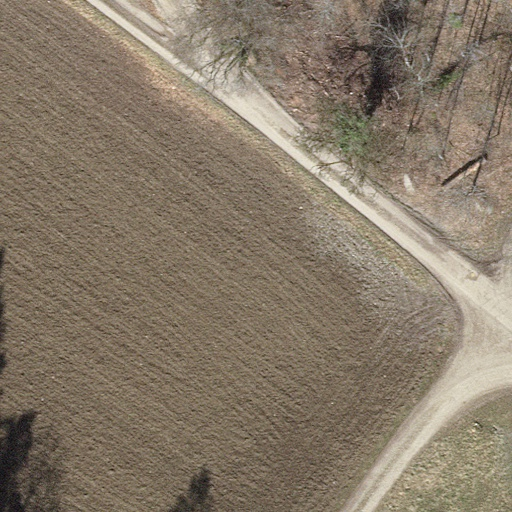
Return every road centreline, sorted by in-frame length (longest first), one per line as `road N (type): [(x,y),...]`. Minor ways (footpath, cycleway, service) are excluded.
road 1 (track): [(52,0),(143,85),(511,346)]
road 2 (track): [(346,511),(494,334)]
